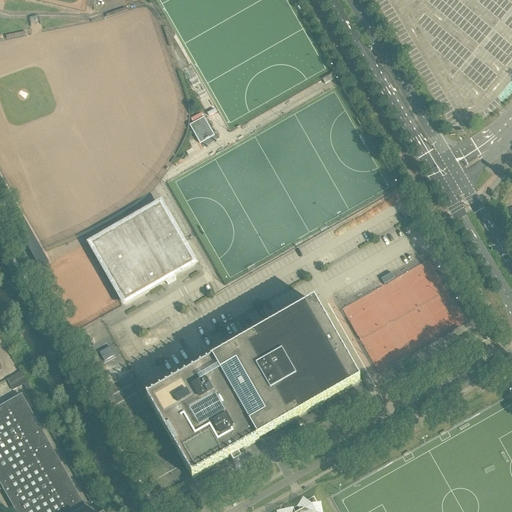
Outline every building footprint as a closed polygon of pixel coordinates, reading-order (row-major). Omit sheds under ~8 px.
[(190,126),(200,144),(198,140),(205,136),(211,132),(212,133),(212,132),(204,118),(190,126)] [(175,275),(187,268),(194,264),(160,205),(91,245),(125,304),(163,282),(164,282),(165,282),(166,282),(167,283),(168,285),(176,280),(175,278),(174,277),(175,276),(175,275)] [(395,279),(392,273),(381,279),(384,285),(395,279)] [(147,399),(192,478),(192,479),(259,441),(263,438),(263,439),(264,439),(265,440),(266,440),(267,440),(268,440),(268,439),(269,439),(269,438),(270,438),(270,437),(270,436),(270,435),(269,435),(273,432),(274,432),(360,383),(314,304),(224,355),(223,354),(222,354),(221,354),(220,354),(219,354),(218,355),(218,356),(217,357),(217,358),(218,359),(147,399)] [(21,372),(7,380),(8,380),(13,390),(27,382),(21,372)] [(76,511),(85,507),(22,395),(0,407),(0,490),(2,489),(15,511),(76,511)] [(321,511),(313,497),(286,511),(321,511)]
